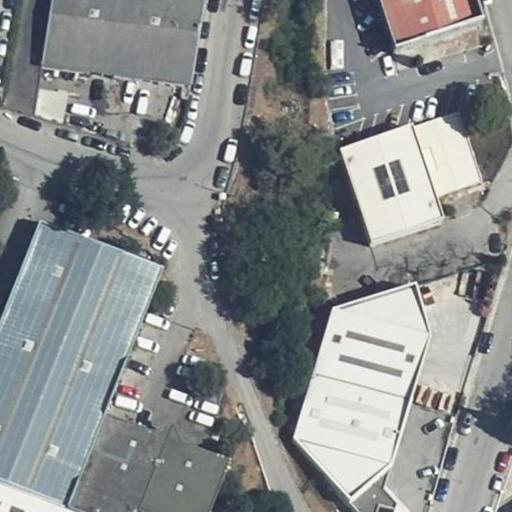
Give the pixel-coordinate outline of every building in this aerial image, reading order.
[(25,0),(9,99),(13,104),(17,109),(38,116),(46,66),(194,90),(207,0),(25,0)] [(485,23),(477,0),(381,0),(397,52),(485,23)] [(13,104),(9,99),(8,107),(17,109),(13,104)] [(485,184),(463,114),(343,152),(374,246),(446,224),(438,200),(485,184)] [(70,511),(66,510),(162,272),(42,224),(0,328),(0,511),(70,511)] [(209,511),(229,464),(183,446),(182,439),(164,431),(156,435),(108,418),(166,273),(162,272),(66,510),(70,511),(209,511)] [(315,376),(412,404),(432,340),(418,289),(334,313),(315,376)] [(315,376),(298,371),(287,408),(296,438),(315,376)] [(392,469),(412,404),(315,376),(296,438),(308,454),(352,505),(392,469)] [(213,511),(232,465),(229,464),(209,511),(213,511)]
